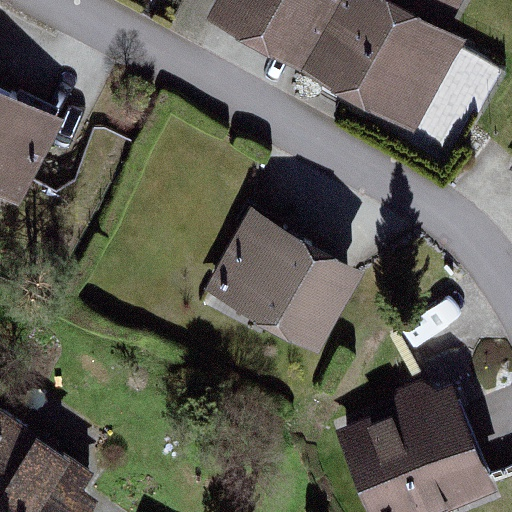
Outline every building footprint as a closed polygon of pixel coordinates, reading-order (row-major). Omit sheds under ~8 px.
[(424,135),(469,45),(454,38),(473,0),(228,0),(214,29),(424,135)] [(72,122),(0,87),(0,195),(29,209),(72,122)] [(377,267),(258,211),(213,305),(332,362),(377,267)] [(409,421),(344,445),(372,511),(484,511),(504,505),(453,380),(411,393),(409,421)] [(0,511),(105,511),(108,508),(82,490),(93,474),(8,418),(0,430),(0,511)]
